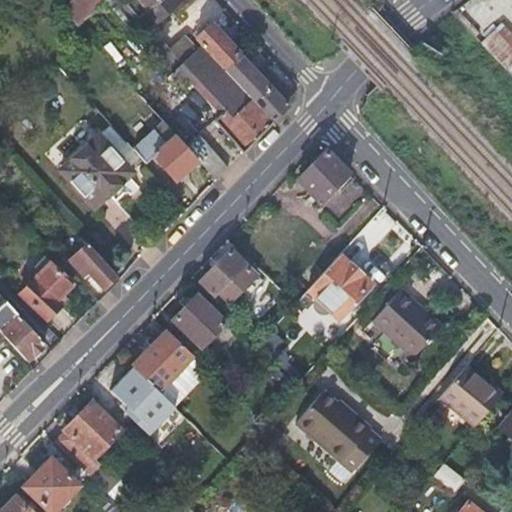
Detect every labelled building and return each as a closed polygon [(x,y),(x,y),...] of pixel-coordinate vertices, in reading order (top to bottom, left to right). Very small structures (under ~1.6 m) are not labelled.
[(78,0),(66,11),(78,25),(105,0),(78,0)] [(156,24),(183,0),(141,0),(147,7),(144,11),(156,24)] [(198,35),(210,25),(205,20),(194,30),(198,35)] [(202,44),(223,67),(239,53),(213,23),(210,25),(198,35),(195,37),(202,44)] [(511,44),(496,28),(479,44),(511,78),(511,44)] [(184,36),(170,49),(180,60),(195,47),(184,36)] [(262,48),(255,41),(225,70),(272,122),(294,99),(269,71),(262,79),(247,62),(262,48)] [(272,122),(225,70),(223,67),(202,44),(182,62),(170,72),(180,84),(188,76),(221,113),(214,120),(243,152),(272,122)] [(166,45),(155,55),(170,72),(182,62),(180,60),(170,49),(166,45)] [(154,131),(134,149),(147,163),(155,156),(175,179),(198,159),(185,145),(177,135),(166,144),(154,131)] [(198,159),(216,180),(228,167),(199,134),(185,145),(198,159)] [(99,136),(61,171),(95,209),(133,172),(99,136)] [(320,203),(348,173),(325,150),(323,150),(296,178),(320,203)] [(117,274),(87,241),(70,258),(84,274),(88,270),(104,287),(117,274)] [(230,250),(200,281),(224,307),(254,275),(230,250)] [(370,284),(339,255),(307,290),(339,319),(370,284)] [(52,261),(22,292),(47,318),(61,305),(57,300),(73,283),(52,261)] [(401,289),(374,321),(414,358),(442,326),(401,289)] [(184,308),(172,320),(201,348),(224,322),(197,295),(193,298),(188,293),(179,303),(184,308)] [(0,305),(0,329),(27,359),(46,342),(7,300),(0,305)] [(272,356),(301,330),(287,314),(257,340),(272,356)] [(158,392),(192,356),(167,332),(133,368),(158,392)] [(473,425),(499,395),(465,366),(439,396),(473,425)] [(149,437),(175,409),(158,392),(133,368),(111,391),(126,407),(122,411),(149,437)] [(323,390),(296,421),(352,469),(378,437),(369,429),(369,426),(347,406),(344,408),(323,390)] [(89,475),(119,504),(131,491),(103,463),(100,465),(94,459),(121,431),(92,403),(54,441),(80,466),(89,475)] [(511,412),(499,427),(511,437),(511,412)] [(230,460),(245,443),(238,435),(221,452),(230,460)] [(51,511),(89,475),(80,466),(68,477),(52,460),(26,487),(51,511)] [(279,475),(269,467),(263,475),(273,483),(279,475)] [(29,511),(14,497),(0,511),(29,511)] [(479,511),(467,502),(459,511),(479,511)]
